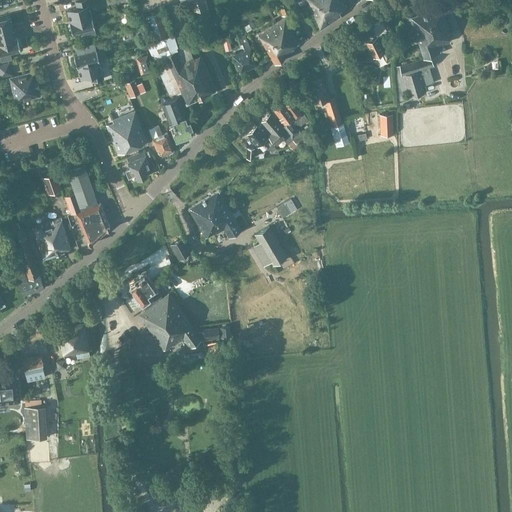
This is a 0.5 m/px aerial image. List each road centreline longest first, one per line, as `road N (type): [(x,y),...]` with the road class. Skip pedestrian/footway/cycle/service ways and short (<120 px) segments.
road 1 (tertiary): [(133,214),(253,85),(372,0)]
road 2 (residential): [(133,214),(101,145),(63,91),(39,0)]
road 3 (tertiary): [(0,331),(133,214)]
